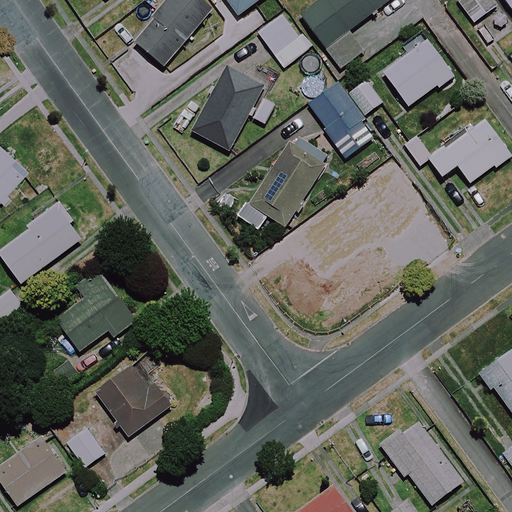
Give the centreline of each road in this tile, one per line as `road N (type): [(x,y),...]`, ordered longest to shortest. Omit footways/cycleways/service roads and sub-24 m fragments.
road 1 (residential): [(306,406),(10,0)]
road 2 (tertiary): [(306,406),(511,253)]
road 3 (tertiary): [(160,511),(306,406)]
